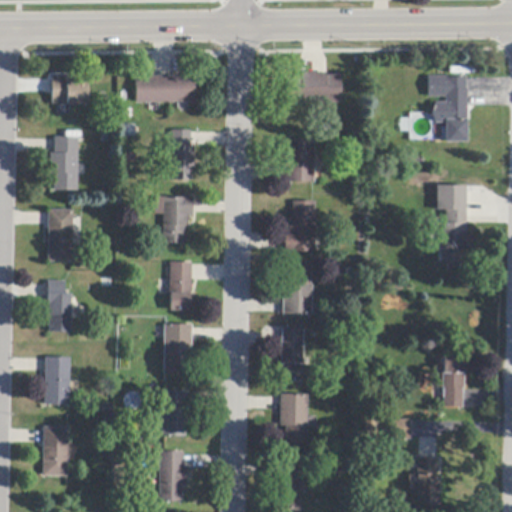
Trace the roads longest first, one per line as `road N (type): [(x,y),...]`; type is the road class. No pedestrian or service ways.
road 1 (tertiary): [(511,23),(0,29)]
road 2 (residential): [(232,511),(242,27)]
road 3 (residential): [(6,29),(0,347)]
road 4 (residential): [(508,511),(511,338)]
